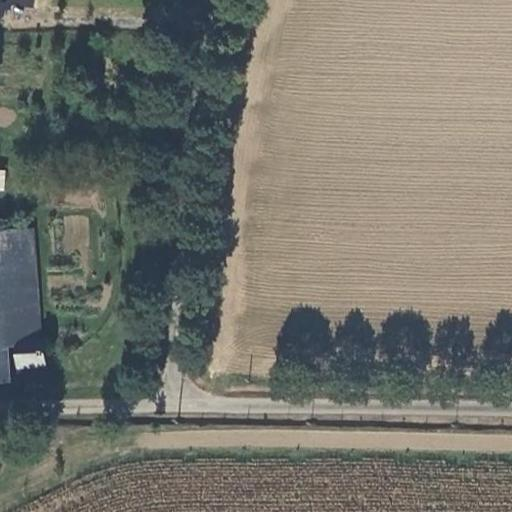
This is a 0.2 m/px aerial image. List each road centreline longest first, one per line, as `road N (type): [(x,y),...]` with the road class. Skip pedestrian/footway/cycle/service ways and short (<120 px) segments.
road 1 (unclassified): [(172,404),(185,153),(223,0)]
road 2 (unclassified): [(511,410),(172,404)]
road 3 (unclassified): [(172,404),(0,409)]
